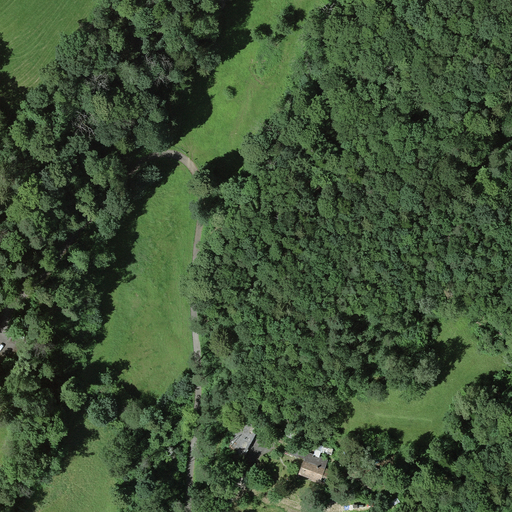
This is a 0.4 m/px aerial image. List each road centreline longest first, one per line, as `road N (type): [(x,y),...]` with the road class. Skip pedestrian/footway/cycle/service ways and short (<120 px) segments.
road 1 (track): [(200,511),(229,423),(319,359),(379,280),(440,224),(448,189),(433,105),(470,0)]
road 2 (residential): [(14,304),(144,159),(169,151),(200,173),(198,384),(187,511)]
